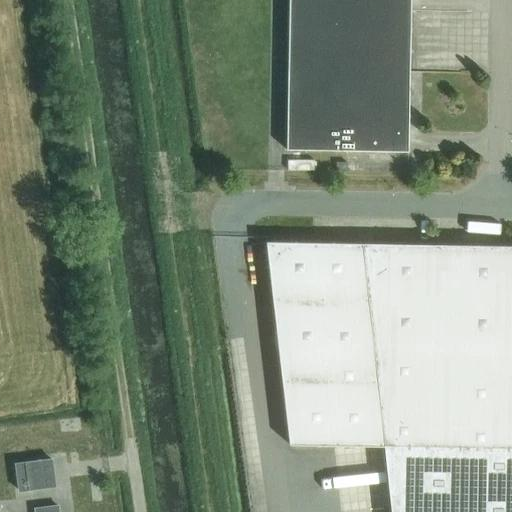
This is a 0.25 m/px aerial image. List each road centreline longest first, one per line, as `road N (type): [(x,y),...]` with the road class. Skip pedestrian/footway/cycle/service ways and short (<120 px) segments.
road 1 (track): [(68,0),(127,422)]
road 2 (unclassified): [(498,208),(268,205)]
road 3 (unclassified): [(498,208),(501,0)]
